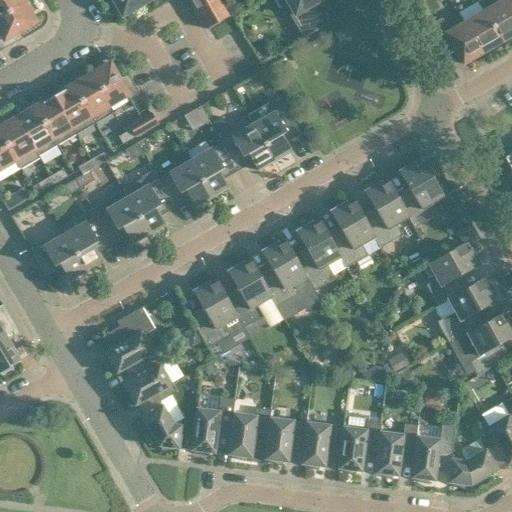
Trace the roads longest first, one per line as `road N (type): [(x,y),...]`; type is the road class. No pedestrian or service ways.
road 1 (residential): [(47,332),(438,109)]
road 2 (residential): [(194,511),(229,493),(409,511)]
road 3 (residential): [(151,511),(68,371)]
road 4 (residential): [(511,242),(438,109)]
road 5 (residential): [(438,109),(377,0)]
road 6 (residential): [(0,81),(66,41),(73,24),(68,0)]
